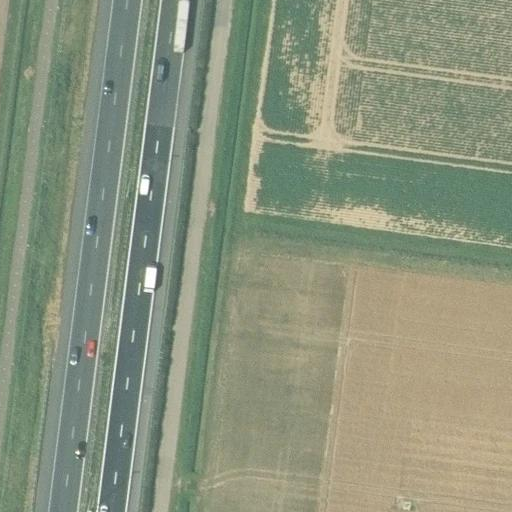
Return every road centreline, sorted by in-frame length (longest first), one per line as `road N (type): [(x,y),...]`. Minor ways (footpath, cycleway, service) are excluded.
road 1 (motorway): [(112,511),(177,0)]
road 2 (unclassified): [(161,511),(226,0)]
road 3 (motorway): [(132,0),(68,511)]
